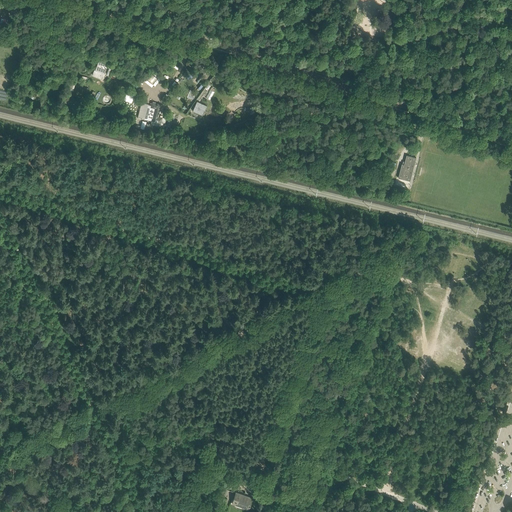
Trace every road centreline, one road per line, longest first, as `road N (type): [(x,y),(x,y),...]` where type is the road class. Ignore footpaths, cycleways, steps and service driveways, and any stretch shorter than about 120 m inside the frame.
road 1 (unclassified): [(511,141),(84,0)]
road 2 (unclassified): [(434,511),(269,448)]
